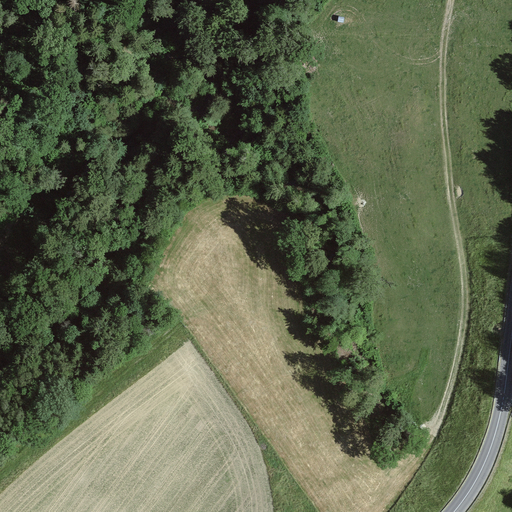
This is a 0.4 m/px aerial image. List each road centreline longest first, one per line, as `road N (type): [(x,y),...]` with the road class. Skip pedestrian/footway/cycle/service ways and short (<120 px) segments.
road 1 (track): [(432,432),(449,391),(466,291),(443,122),(451,0)]
road 2 (secondary): [(511,331),(493,440),(453,511)]
